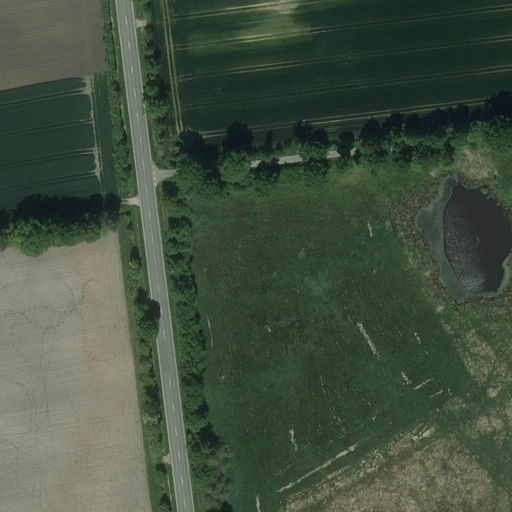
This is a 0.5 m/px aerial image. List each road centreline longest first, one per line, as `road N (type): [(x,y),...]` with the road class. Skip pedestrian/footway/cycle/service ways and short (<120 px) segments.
road 1 (unclassified): [(144,176),(511,132)]
road 2 (secondary): [(185,511),(144,176)]
road 3 (secondary): [(144,176),(123,0)]
